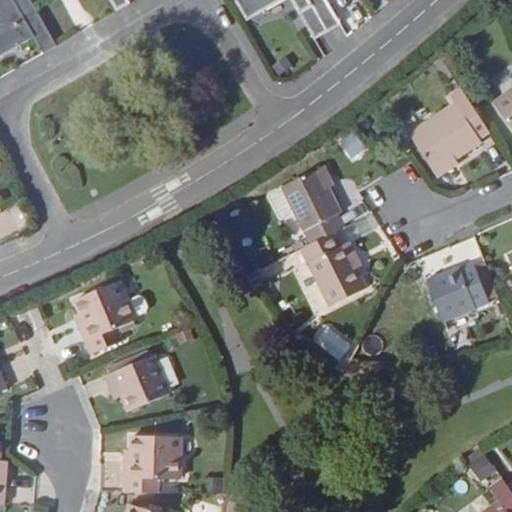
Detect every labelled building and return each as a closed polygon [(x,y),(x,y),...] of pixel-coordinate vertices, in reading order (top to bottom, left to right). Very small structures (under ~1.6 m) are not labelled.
[(0,0),(0,56),(34,38),(43,54),(56,46),(34,9),(29,0),(0,0)] [(110,0),(117,11),(130,3),(127,0),(110,0)] [(234,0),(247,22),(284,0),(286,0),(311,42),(325,34),(338,25),(323,0),(234,0)] [(358,0),(342,0),(354,22),(367,16),(358,0)] [(488,130),(461,89),(447,99),(452,107),(409,135),(435,174),(457,160),(483,143),(478,136),(488,130)] [(511,90),(494,105),(511,129),(511,90)] [(347,132),(332,144),(345,160),(360,150),(347,132)] [(460,166),(457,160),(435,174),(439,180),(460,166)] [(320,169),(330,190),(336,187),(326,166),(320,169)] [(283,187),(311,245),(337,232),(348,227),(330,190),(320,169),(283,187)] [(311,245),(302,250),(331,309),(368,290),(358,270),(346,246),(344,247),(337,232),(311,245)] [(352,243),(346,246),(358,270),(364,267),(352,243)] [(460,268),(428,280),(444,322),(490,304),(474,264),(460,270),(460,268)] [(118,283),(76,301),(86,322),(79,326),(91,354),(123,341),(118,327),(134,321),(133,317),(144,312),(146,308),(142,299),(138,297),(126,302),(118,283)] [(86,322),(81,313),(75,316),(79,326),(86,322)] [(327,325),(314,342),(339,361),(352,344),(327,325)] [(148,352),(109,369),(111,374),(150,357),(148,352)] [(111,374),(105,376),(111,390),(119,388),(122,396),(129,411),(170,394),(153,356),(150,357),(111,374)] [(115,400),(122,396),(119,388),(111,390),(115,400)] [(124,460),(123,492),(159,493),(159,479),(178,479),(179,437),(133,435),(132,451),(132,460),(124,460)] [(132,460),(132,451),(124,450),(124,460),(132,460)] [(475,479),(494,475),(489,455),(471,459),(475,479)] [(511,511),(511,491),(507,485),(502,478),(489,488),(499,502),(485,511),(511,511)] [(178,479),(159,479),(159,493),(178,493),(178,479)]
